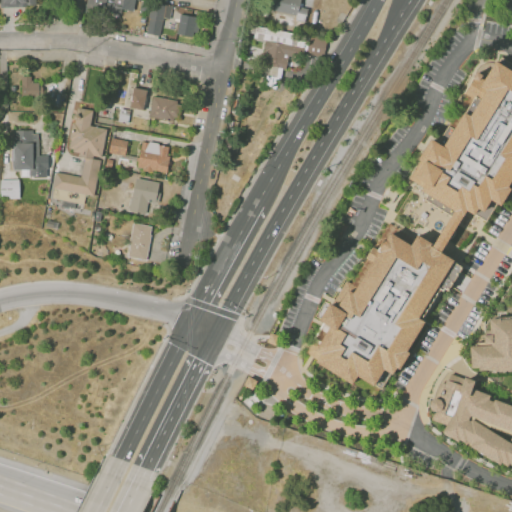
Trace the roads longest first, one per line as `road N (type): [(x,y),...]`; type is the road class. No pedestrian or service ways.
road 1 (primary): [(215,336),(411,0)]
road 2 (primary): [(379,0),(256,202)]
road 3 (residential): [(224,64),(53,40),(0,41)]
road 4 (residential): [(224,64),(186,255)]
road 5 (motorway): [(190,324),(70,292),(0,300)]
road 6 (primary): [(190,324),(111,478)]
road 7 (primary): [(142,475),(215,336)]
road 8 (primary): [(256,202),(190,324)]
